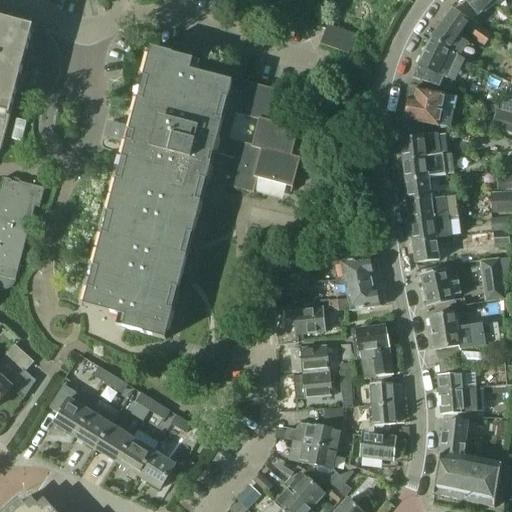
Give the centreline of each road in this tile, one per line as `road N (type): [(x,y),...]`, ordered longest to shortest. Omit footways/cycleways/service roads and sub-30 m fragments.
road 1 (tertiary): [(404,510),(419,424),(380,159),(382,102),(405,29),(427,0)]
road 2 (residential): [(124,11),(166,14),(314,67)]
